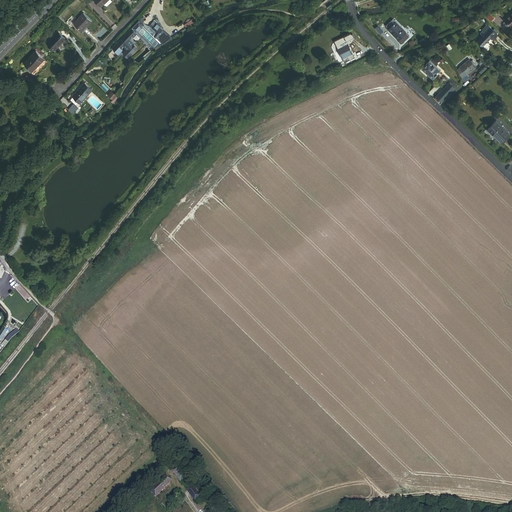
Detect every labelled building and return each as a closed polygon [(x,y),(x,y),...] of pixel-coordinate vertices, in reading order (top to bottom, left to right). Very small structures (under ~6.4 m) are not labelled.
[(94,17),(87,10),(84,13),(92,20),(94,17)] [(494,17),(490,12),(486,16),(491,21),(494,17)] [(83,13),(74,23),(82,31),(92,21),(92,20),(84,13),(83,13)] [(142,18),(117,44),(121,48),(137,32),(144,25),(142,23),(145,20),(142,18)] [(386,30),(385,31),(401,45),(408,37),(390,21),(383,28),(386,30)] [(154,22),(149,27),(151,29),(150,30),(154,34),(156,32),(158,35),(162,30),(160,28),(161,27),(157,23),(156,24),(154,22)] [(482,35),(477,40),(483,45),(490,38),(491,40),(496,35),(495,34),(497,32),(493,29),(492,30),(486,24),(482,27),(483,29),(480,33),(482,35)] [(144,25),(137,32),(148,43),(150,42),(155,48),(161,43),(156,37),(158,35),(156,32),(154,34),(150,30),(151,29),(149,27),(144,25)] [(156,37),(161,43),(168,36),(162,30),(158,35),(156,37)] [(58,31),(48,42),(56,49),(66,38),(58,31)] [(348,33),(336,37),(343,55),(355,51),(348,33)] [(112,49),(117,54),(122,49),(121,48),(117,44),(116,44),(114,45),(115,46),(112,49)] [(36,51),(24,64),(32,72),(44,58),(36,51)] [(433,56),(422,67),(433,78),(441,70),(434,64),(438,60),(433,56)] [(459,68),(456,70),(461,78),(465,75),(475,67),(467,59),(458,67),(459,68)] [(453,79),(450,82),(456,88),(459,85),(453,79)] [(85,82),(73,96),(81,103),(93,90),(85,82)] [(436,96),(443,102),(456,88),(450,82),(436,96)] [(20,86),(18,90),(21,91),(26,93),(27,94),(28,95),(31,92),(28,90),(20,86)] [(108,95),(113,99),(116,95),(111,91),(108,95)] [(68,108),(74,113),(78,108),(73,103),(68,108)] [(508,132),(495,118),(486,127),(491,132),(493,130),(499,137),(501,135),(503,137),(508,132)] [(493,130),(491,132),(500,141),(503,137),(501,135),(499,137),(493,130)] [(7,344),(17,331),(15,328),(4,341),(7,344)] [(181,464),(173,470),(181,480),(189,473),(181,464)] [(166,474),(149,490),(154,496),(171,480),(166,474)] [(197,480),(191,485),(200,496),(201,495),(202,497),(205,494),(199,486),(201,485),(197,480)] [(200,496),(191,485),(187,489),(196,500),(200,496)]
